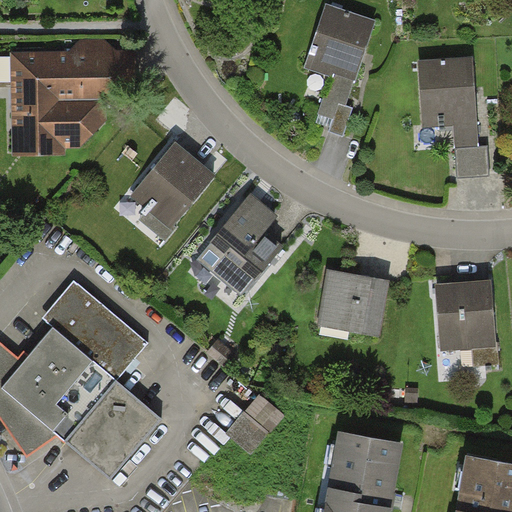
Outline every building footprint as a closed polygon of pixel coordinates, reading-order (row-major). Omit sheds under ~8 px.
[(382,23),(333,4),(308,67),(336,78),(323,110),(335,115),(328,132),(348,140),(360,109),(350,105),(382,23)] [(143,50),(17,53),(20,152),(57,152),(57,139),(112,137),(111,100),(144,63),(143,50)] [(483,60),(420,61),(421,125),(458,125),(459,179),(492,179),(492,146),(484,146),(483,60)] [(218,177),(173,143),(132,197),(144,206),(154,194),(162,200),(152,212),(177,231),(218,177)] [(285,217),(253,192),(212,246),(233,262),(223,275),(251,296),(282,255),(266,243),(285,217)] [(235,305),(245,294),(201,256),(191,267),(235,305)] [(394,278),(330,269),(322,328),(386,337),(394,278)] [(150,342),(74,279),(42,317),(53,325),(29,354),(24,350),(19,356),(0,341),(0,416),(27,457),(58,434),(110,479),(164,417),(119,379),(150,342)] [(497,284),(436,288),(439,350),(500,346),(497,284)] [(286,416),(264,397),(231,434),(254,454),(286,416)] [(397,511),(410,444),(342,432),(327,511),(397,511)] [(511,511),(511,465),(469,458),(459,511),(511,511)]
